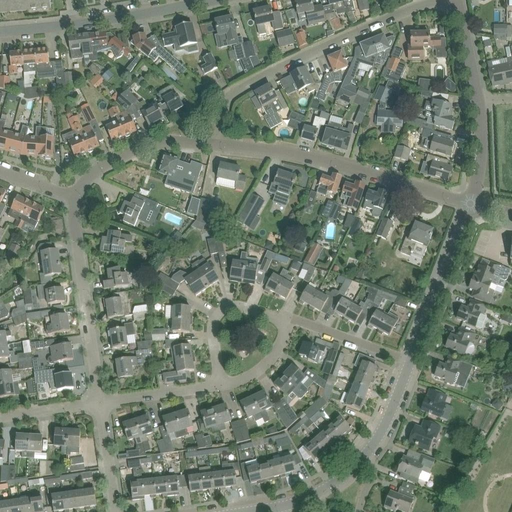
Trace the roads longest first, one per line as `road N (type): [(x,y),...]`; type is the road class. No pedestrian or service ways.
road 1 (residential): [(218,145),(223,99),(233,90),(427,0)]
road 2 (residential): [(471,205),(218,145)]
road 3 (residential): [(95,402),(74,195)]
road 4 (tertiary): [(0,31),(203,0)]
road 5 (residential): [(411,360),(471,205)]
road 6 (residential): [(74,195),(80,179),(129,148),(218,145)]
road 7 (residential): [(284,321),(236,306),(213,312),(208,384)]
road 8 (residential): [(411,360),(284,321)]
